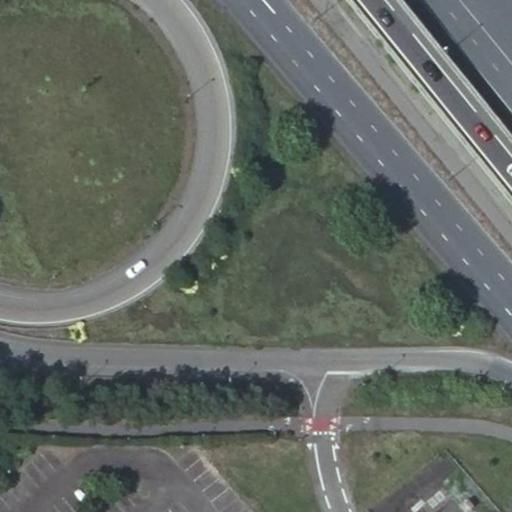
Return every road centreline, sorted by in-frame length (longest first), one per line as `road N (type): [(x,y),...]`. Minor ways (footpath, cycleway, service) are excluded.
road 1 (primary): [(162,0),(183,23),(211,86),(212,156),(188,221),(147,270),(110,293),(47,309),(0,305)]
road 2 (primary): [(255,0),(511,305)]
road 3 (primary): [(0,347),(66,357),(322,361)]
road 4 (secondary): [(511,233),(322,0)]
road 5 (primary): [(511,170),(373,0)]
road 6 (primary): [(322,361),(457,363),(511,374)]
road 7 (unclassified): [(341,511),(326,465),(322,361)]
